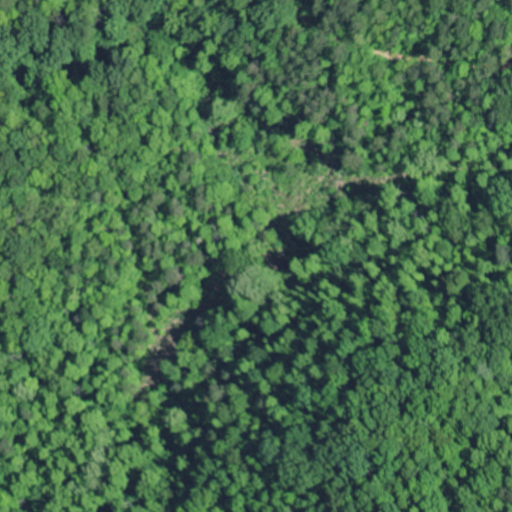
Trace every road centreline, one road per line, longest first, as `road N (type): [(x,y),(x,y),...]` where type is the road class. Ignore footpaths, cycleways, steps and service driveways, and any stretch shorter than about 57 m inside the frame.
road 1 (residential): [(420,39),(18,249)]
road 2 (residential): [(511,405),(377,511)]
